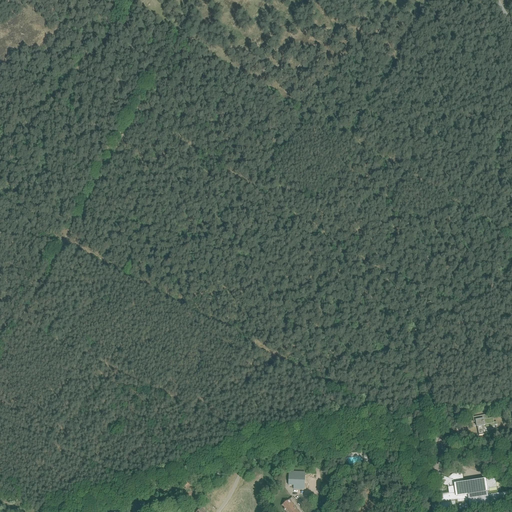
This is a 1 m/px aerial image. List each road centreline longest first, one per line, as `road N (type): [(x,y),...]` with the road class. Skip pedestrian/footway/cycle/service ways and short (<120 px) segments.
road 1 (track): [(82,511),(245,446),(511,399)]
road 2 (track): [(179,35),(0,360)]
road 3 (unclassified): [(218,511),(253,458),(402,426)]
